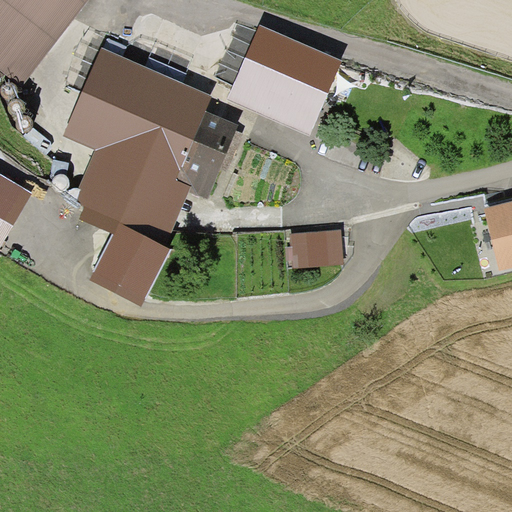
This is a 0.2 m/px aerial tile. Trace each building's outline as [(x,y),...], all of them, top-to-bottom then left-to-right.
[(0,0),(0,71),(20,88),(86,0),(0,0)] [(260,25),(227,99),(310,136),(343,61),(260,25)] [(212,96),(101,49),(63,136),(94,149),(78,187),(81,189),(76,201),(85,205),(79,219),(112,233),(114,234),(119,223),(166,246),(190,192),(206,199),(238,124),(206,111),(212,96)] [(0,247),(32,192),(0,173),(0,247)] [(511,201),(485,208),(499,270),(511,267),(511,201)] [(171,248),(166,246),(119,223),(114,234),(112,233),(89,280),(142,306),(171,248)] [(341,229),(290,233),(291,246),(286,246),(287,260),(292,260),(293,268),(344,264),(341,229)]
